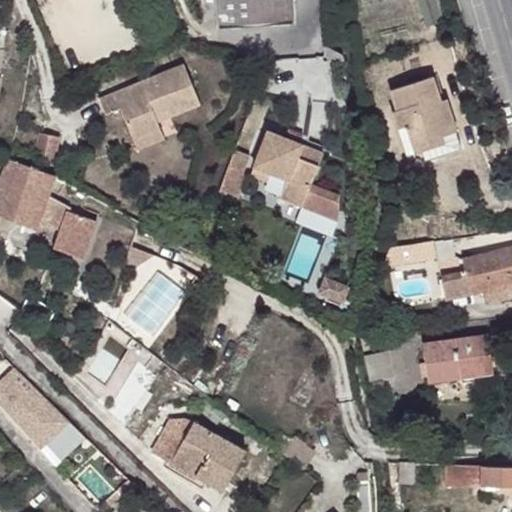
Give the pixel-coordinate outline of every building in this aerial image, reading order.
[(294,24),(292,0),(215,0),(219,30),(294,24)] [(189,64),(105,101),(112,116),(127,110),(140,141),(167,129),(164,122),(161,116),(174,110),(177,116),(206,103),(189,64)] [(433,79),(390,93),(397,114),(392,115),(398,133),(407,130),(415,157),(423,155),(446,147),(444,141),(457,136),(458,136),(447,103),(442,105),(433,79)] [(161,116),(164,122),(177,116),(174,110),(161,116)] [(140,141),(144,150),(171,138),(167,129),(140,141)] [(39,130),(32,155),(55,161),(61,136),(39,130)] [(462,152),(457,136),(444,141),(446,147),(423,155),(426,164),(462,152)] [(250,180),(266,187),(268,183),(284,190),(278,204),(277,208),(336,227),(336,202),(310,191),(323,160),(268,137),(250,180)] [(48,198),(55,179),(54,178),(8,161),(0,184),(0,219),(37,231),(39,224),(60,232),(53,250),(83,261),(97,223),(68,213),(70,208),(48,198)] [(222,183),(236,189),(243,172),(229,167),(222,183)] [(219,192),(233,197),(236,189),(222,183),(219,192)] [(266,187),(262,197),(278,204),(284,190),(268,183),(266,187)] [(436,249),(408,255),(410,266),(438,262),(436,249)] [(511,249),(463,261),(462,258),(433,264),(436,280),(441,302),(482,292),(484,299),(495,297),(496,301),(511,297),(511,249)] [(326,285),(321,300),(345,308),(349,293),(326,285)] [(455,370),(486,365),(482,333),(420,341),(424,381),(455,377),(455,370)] [(383,350),(366,353),(370,379),(389,375),(383,350)] [(487,373),(486,365),(455,370),(455,377),(487,373)] [(12,367),(0,378),(0,408),(39,450),(68,421),(12,367)] [(242,450),(189,422),(182,419),(167,422),(148,457),(166,466),(168,464),(195,478),(197,474),(206,480),(205,483),(220,490),(242,450)] [(393,462),(395,482),(411,482),(410,463),(393,462)] [(511,465),(442,464),(442,486),(511,486),(511,465)]
